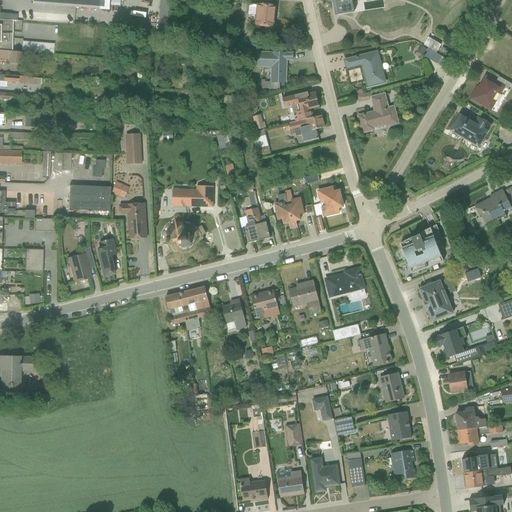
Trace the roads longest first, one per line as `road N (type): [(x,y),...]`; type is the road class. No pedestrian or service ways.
road 1 (unclassified): [(369,229),(0,324)]
road 2 (residential): [(369,229),(432,402),(444,496)]
road 3 (unclassified): [(501,0),(369,229)]
road 4 (residential): [(306,0),(369,229)]
road 5 (unclassified): [(511,160),(369,229)]
